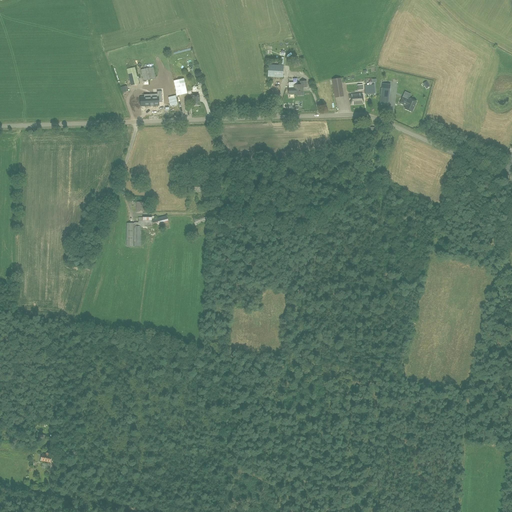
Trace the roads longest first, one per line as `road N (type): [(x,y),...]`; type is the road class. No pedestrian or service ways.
road 1 (unclassified): [(0,126),(361,114),(511,178)]
road 2 (track): [(0,483),(159,511)]
